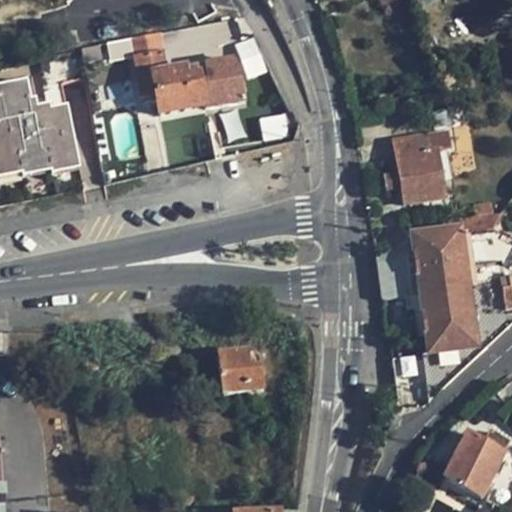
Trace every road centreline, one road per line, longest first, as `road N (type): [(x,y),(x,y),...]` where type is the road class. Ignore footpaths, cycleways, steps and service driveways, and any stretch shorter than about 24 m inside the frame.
road 1 (residential): [(341,219),(260,225),(33,276)]
road 2 (residential): [(33,276),(345,287)]
road 3 (tertiary): [(291,0),(332,121),(341,219)]
road 4 (tertiary): [(323,511),(344,387),(345,287)]
road 5 (unclassified): [(373,511),(400,454),(511,349)]
